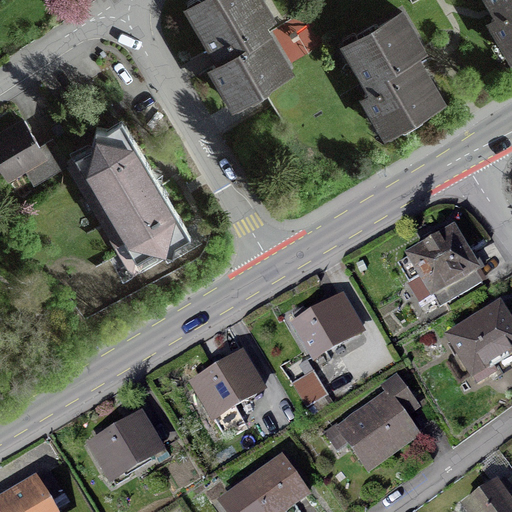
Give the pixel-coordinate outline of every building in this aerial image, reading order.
[(203,0),(193,6),(210,34),(205,37),(214,51),(216,50),(219,54),(222,59),(211,66),(220,81),(224,78),(237,101),(262,87),(260,84),(288,68),(277,49),(274,51),(264,34),(261,36),(256,27),(268,19),(258,3),(261,1),(260,0),(203,0)] [(498,35),(503,33),(511,48),(511,0),(489,0),(493,6),(495,5),(501,14),(490,21),(498,35)] [(372,111),(376,108),(390,131),(414,117),(412,114),(440,98),(429,79),(426,81),(416,65),(413,67),(410,62),(408,57),(420,50),(410,33),(412,32),(401,13),(374,30),(372,27),(348,42),(362,64),(357,67),(366,82),(369,80),(374,90),(363,96),(372,111)] [(189,237),(154,178),(120,121),(114,124),(105,130),(95,127),(90,147),(74,156),(135,260),(151,251),(171,256),(174,246),(184,240),(189,237)] [(23,122),(0,135),(0,170),(5,179),(44,156),(54,173),(66,165),(51,140),(38,148),(23,122)] [(439,309),(480,285),(451,236),(437,244),(436,242),(423,249),(424,251),(397,267),(419,304),(432,297),(439,309)] [(297,327),(295,328),(314,360),(359,334),(340,301),(309,320),(303,310),(291,317),(297,327)] [(511,332),(497,309),(448,340),(476,385),(493,374),(488,366),(511,351),(511,332)] [(240,359),(193,387),(213,421),(260,392),(240,359)] [(312,374),(291,386),(306,411),(327,398),(312,374)] [(337,432),(367,473),(415,438),(397,412),(411,403),(395,380),(381,390),(386,397),(337,432)] [(158,453),(138,420),(91,448),(110,481),(158,453)] [(285,511),(306,497),(281,463),(264,475),(263,472),(253,479),(255,481),(220,507),(223,511),(285,511)] [(57,511),(37,478),(4,497),(13,511),(57,511)] [(511,511),(511,510),(494,485),(463,508),(465,511),(511,511)] [(13,511),(4,497),(0,499),(0,511),(13,511)]
